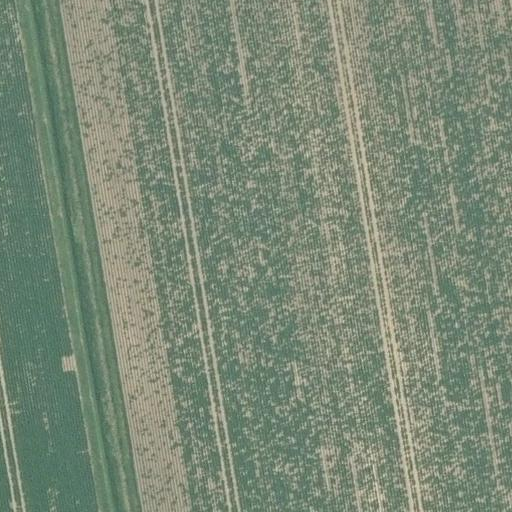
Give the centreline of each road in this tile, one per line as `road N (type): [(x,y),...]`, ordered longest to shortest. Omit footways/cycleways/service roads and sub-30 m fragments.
road 1 (track): [(106,511),(22,0)]
road 2 (track): [(47,0),(129,511)]
